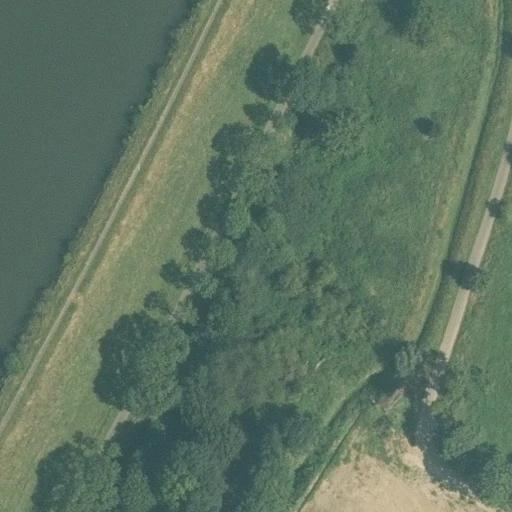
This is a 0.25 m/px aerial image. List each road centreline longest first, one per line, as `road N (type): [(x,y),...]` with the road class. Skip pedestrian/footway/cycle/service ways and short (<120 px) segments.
road 1 (unclassified): [(67,511),(338,0)]
road 2 (unclassified): [(500,511),(439,471),(421,432),(511,139)]
